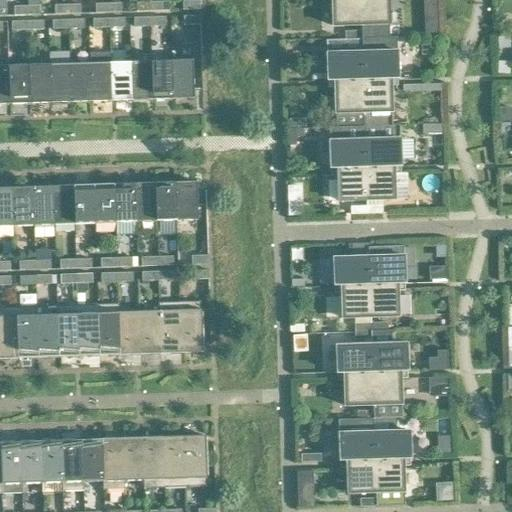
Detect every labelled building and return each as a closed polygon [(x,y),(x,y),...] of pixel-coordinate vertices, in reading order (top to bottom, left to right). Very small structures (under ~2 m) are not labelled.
[(361,25),(359,0),(331,0),(333,26),(361,25)] [(389,24),(388,0),(359,0),(361,25),(361,31),(361,39),(389,38),(389,24)] [(200,10),(200,1),(182,1),(183,11),(200,10)] [(149,12),(149,2),(136,3),(136,12),(149,12)] [(162,11),(162,2),(149,2),(149,12),(162,11)] [(121,13),(121,3),(108,4),(108,13),(121,13)] [(108,13),(108,4),(95,4),(95,14),(108,13)] [(67,15),(67,5),(54,6),(54,15),(67,15)] [(80,14),(80,5),(67,5),(67,15),(80,14)] [(26,6),(14,7),(14,16),(27,16),(26,6)] [(40,15),(39,6),(26,6),(27,16),(40,15)] [(201,25),(200,16),(183,17),(184,26),(201,25)] [(166,26),(166,17),(150,18),(150,27),(166,26)] [(125,28),(125,18),(109,19),(109,28),(125,28)] [(150,27),(150,18),(134,18),(134,27),(150,27)] [(109,28),(109,19),(93,20),(93,29),(109,28)] [(68,29),(68,20),(52,21),(52,30),(68,29)] [(84,29),(84,20),(68,20),(68,29),(84,29)] [(28,31),(27,21),(11,22),(11,31),(28,31)] [(43,30),(43,21),(27,21),(28,31),(43,30)] [(361,39),(361,31),(345,32),(346,40),(361,39)] [(509,36),(495,36),(496,49),(510,49),(509,36)] [(396,38),(389,38),(361,39),(362,79),(391,78),(395,78),(395,79),(398,79),(396,38)] [(346,40),(326,40),(327,81),(330,81),(330,80),(334,79),(362,79),(361,39),(346,40)] [(110,53),(89,54),(90,64),(91,102),(111,101),(110,63),(110,53)] [(172,99),(171,61),(151,62),(152,100),(172,99)] [(194,99),(192,61),(171,61),(172,99),(194,99)] [(132,101),(130,62),(110,63),(111,101),(132,101)] [(152,100),(151,62),(130,62),(132,101),(152,100)] [(509,62),(496,62),(496,74),(509,75),(509,62)] [(70,103),(69,64),(49,65),(50,103),(70,103)] [(91,102),(90,64),(69,64),(70,103),(91,102)] [(50,103),(49,65),(28,66),(30,104),(50,103)] [(0,104),(9,105),(8,66),(0,66),(0,104)] [(30,104),(28,66),(8,66),(9,105),(30,104)] [(392,112),(391,78),(362,79),(363,113),(364,127),(399,126),(399,125),(392,125),(392,112)] [(363,113),(362,79),(334,79),(335,114),(336,128),(364,127),(363,113)] [(511,108),(499,108),(499,122),(511,121),(511,108)] [(305,119),(290,120),(290,128),(306,127),(305,119)] [(442,122),(423,122),(423,133),(443,132),(442,122)] [(400,167),(400,139),(399,126),(364,127),(364,141),(365,166),(394,165),(398,165),(398,167),(400,167)] [(365,166),(364,141),(364,127),(329,128),(329,142),(330,169),(333,169),(333,167),(337,167),(365,166)] [(305,130),(287,130),(287,147),(297,147),(297,138),(305,138),(305,130)] [(395,199),(394,165),(365,166),(366,200),(395,199)] [(366,200),(365,166),(337,167),(338,201),(366,200)] [(198,220),(196,182),(175,183),(176,221),(198,220)] [(176,221),(175,183),(155,184),(156,222),(176,221)] [(136,222),(134,184),(114,185),(115,223),(136,222)] [(156,222),(155,184),(134,184),(136,222),(156,222)] [(115,223),(114,185),(94,186),(95,224),(115,223)] [(74,224),(73,186),(53,187),(54,225),(74,224)] [(95,224),(94,186),(73,186),(74,224),(95,224)] [(54,225),(53,187),(32,188),(34,226),(54,225)] [(0,226),(13,226),(12,188),(0,188),(0,226)] [(34,226),(32,188),(12,188),(13,226),(34,226)] [(302,201),(288,202),(288,217),(303,216),(302,201)] [(367,214),(367,206),(351,207),(351,215),(367,214)] [(383,214),(383,206),(367,206),(367,214),(383,214)] [(368,248),(368,258),(369,283),(397,282),(401,282),(401,284),(404,284),(403,257),(403,247),(368,248)] [(208,265),(208,256),(191,256),(191,266),(208,265)] [(157,267),(157,257),(141,258),(141,267),(157,267)] [(173,266),(173,257),(157,257),(157,267),(173,266)] [(132,267),(132,258),(116,259),(117,268),(132,267)] [(369,283),(368,258),(333,259),(334,286),(337,286),(337,284),(341,284),(369,283)] [(92,269),(92,259),(76,260),(76,269),(92,269)] [(117,268),(116,259),(100,259),(100,268),(117,268)] [(76,269),(76,260),(60,260),(60,270),(76,269)] [(35,270),(35,261),(19,262),(19,271),(35,270)] [(51,270),(51,261),(35,261),(35,270),(51,270)] [(0,271),(10,271),(10,262),(0,262),(0,271)] [(446,267),(429,268),(430,281),(446,280),(446,267)] [(209,279),(208,270),(191,271),(191,280),(209,279)] [(174,281),(173,271),(158,272),(158,281),(174,281)] [(158,281),(158,272),(141,272),(142,282),(158,281)] [(117,282),(117,273),(101,274),(101,283),(117,282)] [(133,282),(133,273),(117,273),(117,282),(133,282)] [(92,283),(92,274),(76,275),(76,284),(92,283)] [(51,285),(51,275),(35,276),(36,285),(51,285)] [(76,284),(76,275),(60,275),(60,284),(76,284)] [(36,285),(35,276),(19,277),(19,286),(36,285)] [(0,286),(11,286),(10,277),(0,277),(0,286)] [(398,317),(397,282),(369,283),(370,318),(398,317)] [(370,318),(369,283),(341,284),(342,319),(370,318)] [(203,353),(201,301),(180,302),(181,354),(203,353)] [(181,354),(180,302),(158,303),(158,312),(160,311),(161,354),(181,354)] [(120,356),(119,313),(118,304),(98,305),(100,356),(120,356)] [(79,357),(77,305),(56,306),(56,315),(57,315),(59,357),(79,357)] [(100,356),(98,305),(77,305),(79,357),(100,356)] [(0,359),(18,359),(16,307),(0,307),(0,359)] [(37,315),(37,307),(16,307),(18,359),(38,358),(37,315)] [(160,311),(158,312),(139,312),(140,355),(161,354),(160,311)] [(140,355),(139,312),(119,313),(120,356),(140,355)] [(57,315),(56,315),(37,315),(38,358),(59,357),(57,315)] [(370,331),(370,323),(354,324),(354,332),(370,331)] [(386,331),(386,323),(370,323),(370,331),(386,331)] [(371,339),(370,331),(354,332),(355,340),(371,339)] [(386,331),(370,331),(371,339),(371,345),(372,371),(400,370),(404,370),(404,371),(407,371),(406,344),(392,344),(391,331),(386,331)] [(372,371),(371,345),(336,346),(336,373),(339,373),(339,372),(343,372),(372,371)] [(437,357),(429,358),(429,371),(448,370),(447,350),(437,351),(437,357)] [(400,370),(372,371),(373,405),(373,411),(373,419),(396,418),(401,418),(401,404),(400,370)] [(373,405),(372,371),(343,372),(345,406),(373,405)] [(429,397),(450,396),(450,377),(428,378),(429,397)] [(373,419),(373,411),(357,411),(357,419),(373,419)] [(396,418),(373,419),(373,427),(374,433),(375,458),(403,457),(407,457),(407,459),(410,459),(409,432),(396,432),(396,418)] [(374,458),(374,433),(373,427),(373,419),(357,419),(357,420),(338,420),(338,434),(339,461),(342,461),(342,459),(346,459),(374,458)] [(207,479),(205,436),(184,437),(186,487),(206,487),(206,479),(207,479)] [(450,436),(437,437),(438,454),(451,454),(450,436)] [(165,488),(163,437),(143,438),(144,481),(143,481),(143,489),(165,488)] [(186,487),(184,437),(163,437),(165,488),(186,487)] [(144,481),(143,438),(123,439),(124,481),(143,481),(144,481)] [(103,482),(102,439),(82,440),(83,483),(102,482),(103,482)] [(124,481),(123,439),(102,439),(103,482),(102,482),(103,490),(124,490),(124,481)] [(83,483),(82,440),(61,441),(63,483),(62,483),(62,492),(83,491),(83,483)] [(42,484),(41,441),(20,442),(22,484),(42,484)] [(61,441),(41,441),(42,484),(42,494),(62,493),(62,492),(62,483),(63,483),(61,441)] [(20,442),(0,442),(0,448),(1,485),(2,485),(2,493),(22,493),(22,484),(20,442)] [(301,463),(321,462),(320,453),(300,454),(301,463)] [(403,457),(375,458),(376,493),(376,499),(376,507),(405,506),(404,492),(403,457)] [(376,493),(374,458),(346,459),(348,494),(376,493)] [(313,483),(313,471),(296,471),(297,483),(313,483)] [(376,507),(376,499),(360,499),(360,507),(376,507)]
